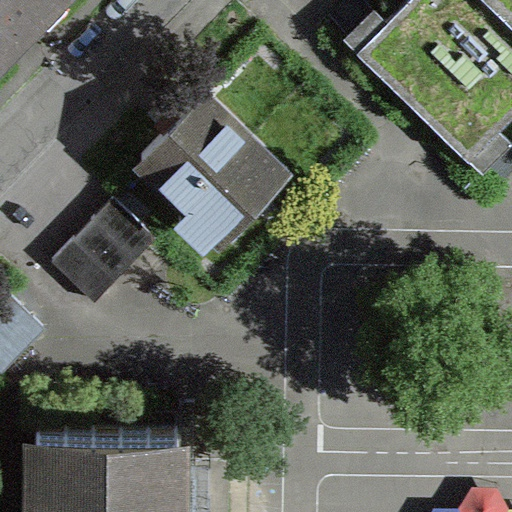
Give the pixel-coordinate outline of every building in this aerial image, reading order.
[(0,0),(0,44),(42,0),(0,0)] [(511,0),(399,0),(369,30),(357,43),(469,152),(481,140),(511,108),(511,0)] [(202,86),(142,152),(227,231),(288,166),(202,86)] [(114,192),(73,235),(115,276),(156,234),(114,192)] [(115,276),(73,235),(53,255),(95,297),(115,276)] [(49,310),(15,277),(0,291),(0,348),(7,355),(49,310)] [(179,511),(181,421),(37,419),(35,511),(179,511)] [(511,511),(511,509),(508,510),(497,488),(471,487),(458,509),(434,509),(432,511),(511,511)]
